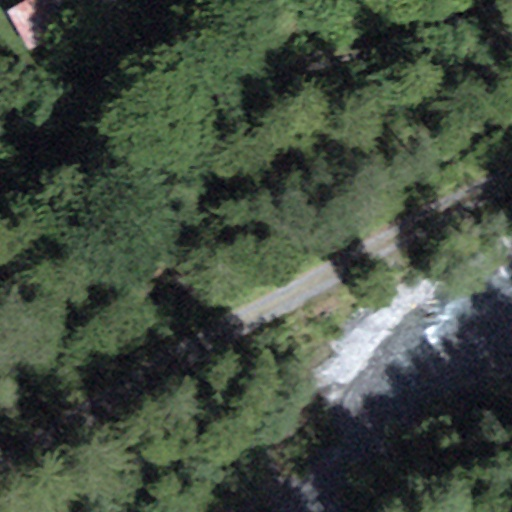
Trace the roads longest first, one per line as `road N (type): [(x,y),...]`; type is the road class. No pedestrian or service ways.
road 1 (track): [(0,480),(134,381),(511,178)]
road 2 (track): [(0,203),(174,111),(511,0)]
